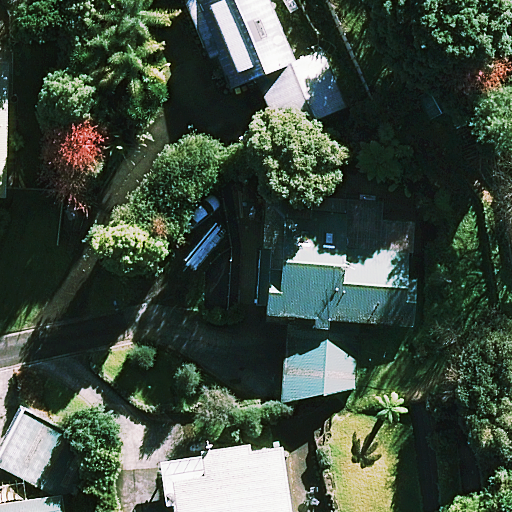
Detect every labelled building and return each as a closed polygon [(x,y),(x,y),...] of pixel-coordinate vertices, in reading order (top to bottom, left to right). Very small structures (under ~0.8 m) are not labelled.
[(293,58),(269,0),(184,0),(221,90),(255,77),(276,130),(343,104),(320,47),(293,58)] [(8,59),(0,58),(0,190),(1,191),(8,59)] [(379,219),(380,199),(268,192),(260,311),(410,321),(417,222),(379,219)] [(358,389),(354,331),(282,336),(286,393),(358,389)] [(74,440),(23,410),(0,449),(0,460),(46,488),(74,440)] [(287,511),(277,438),(164,454),(171,511),(287,511)] [(59,511),(57,496),(0,504),(0,511),(59,511)]
